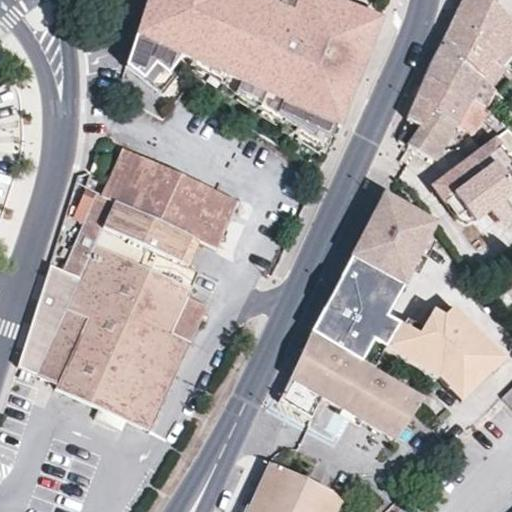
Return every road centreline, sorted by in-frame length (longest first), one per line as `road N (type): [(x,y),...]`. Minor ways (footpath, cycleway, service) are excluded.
road 1 (secondary): [(213,468),(404,58),(423,0)]
road 2 (residential): [(62,120),(58,162),(0,337)]
road 3 (residential): [(0,8),(37,59),(62,120)]
road 4 (residential): [(62,120),(69,78),(62,0)]
